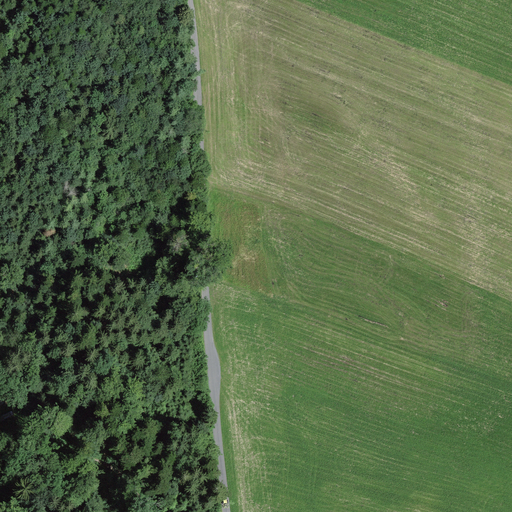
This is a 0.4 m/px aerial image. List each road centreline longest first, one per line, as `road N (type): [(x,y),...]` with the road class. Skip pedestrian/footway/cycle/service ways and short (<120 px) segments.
road 1 (unclassified): [(185,0),(224,511)]
road 2 (track): [(0,416),(65,371),(111,0)]
